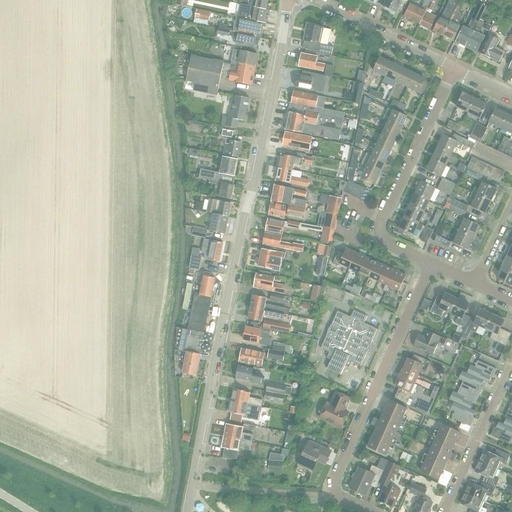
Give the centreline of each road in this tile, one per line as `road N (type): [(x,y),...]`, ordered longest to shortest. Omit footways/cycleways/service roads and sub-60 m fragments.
road 1 (tertiary): [(189,511),(286,0)]
road 2 (residential): [(368,511),(336,496),(333,481),(430,264)]
road 3 (residential): [(430,264),(387,242),(379,228),(453,67)]
road 4 (residential): [(511,361),(444,511)]
road 5 (residential): [(453,67),(313,0)]
